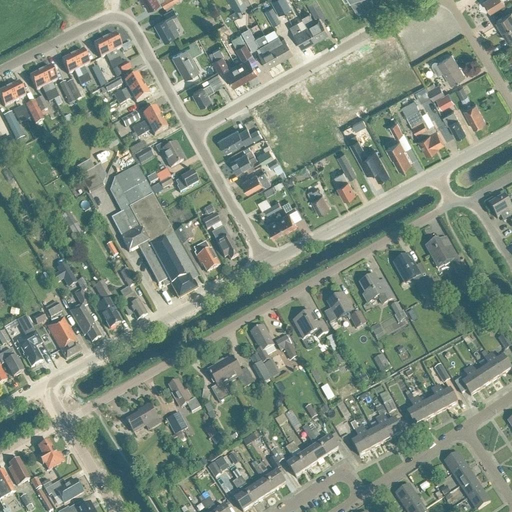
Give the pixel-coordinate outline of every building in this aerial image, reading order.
[(139,0),(140,1),(141,0),(142,0),(147,9),(159,3),(158,2),(160,1),(164,7),(172,3),(174,1),(175,0),(139,0)] [(228,0),(234,10),(246,4),(243,0),(228,0)] [(286,0),(270,0),(278,14),(290,7),(286,0)] [(304,0),(314,16),(322,11),(315,0),(304,0)] [(350,0),(355,9),(356,10),(357,10),(358,11),(359,11),(360,11),(361,11),(373,3),(372,0),(350,0)] [(483,0),(490,11),(505,2),(503,0),(483,0)] [(165,18),(154,24),(158,32),(160,35),(159,37),(160,40),(163,40),(163,42),(174,35),(176,34),(178,33),(175,28),(175,27),(175,26),(176,26),(175,24),(171,17),(174,15),(175,15),(175,14),(176,14),(175,13),(172,8),(174,7),(172,3),(164,7),(167,11),(164,13),(167,19),(165,20),(165,18)] [(279,20),(271,6),(264,10),(272,24),(279,20)] [(511,24),(511,10),(511,11),(496,20),(502,30),(511,24)] [(233,11),(228,14),(231,19),(236,16),(233,11)] [(306,26),(314,41),(327,33),(319,19),(313,21),(308,13),(301,17),(306,26)] [(293,33),(292,33),(301,48),(314,41),(306,26),(301,29),(297,22),(289,26),(293,33)] [(511,24),(502,30),(508,40),(511,37),(511,24)] [(240,32),(251,51),(259,46),(248,27),(240,32)] [(239,33),(230,39),(242,61),(235,65),(241,75),(244,80),(255,73),(247,58),(246,59),(244,56),(250,53),(239,33)] [(268,40),(279,60),(292,53),(284,38),(280,40),(277,35),(268,40)] [(115,36),(104,42),(119,71),(120,71),(122,75),(130,71),(127,64),(125,62),(121,64),(116,53),(121,50),(115,36)] [(201,51),(194,40),(188,44),(189,46),(172,56),(178,67),(180,66),(186,77),(198,70),(190,57),(201,51)] [(257,53),(266,68),(279,60),(268,40),(258,45),(261,51),(257,53)] [(393,40),(364,55),(372,70),(401,54),(393,40)] [(114,74),(119,71),(104,42),(94,47),(100,60),(106,58),(113,72),(114,74)] [(218,47),(208,53),(209,56),(218,71),(223,68),(224,68),(225,70),(224,71),(232,86),(239,83),(244,80),(241,75),(235,65),(233,66),(229,68),(221,55),(222,55),(219,49),(218,48),(218,47)] [(83,52),(72,58),(87,85),(91,83),(87,75),(87,76),(83,69),(90,66),(83,52)] [(432,64),(433,65),(438,74),(443,71),(451,84),(462,77),(456,66),(458,65),(451,54),(438,62),(437,61),(435,61),(433,62),(432,64)] [(72,58),(62,63),(69,77),(74,74),(81,88),(87,85),(72,58)] [(359,92),(363,89),(358,78),(366,74),(359,60),(330,74),(338,90),(354,82),(359,92)] [(96,66),(91,69),(101,86),(106,84),(96,66)] [(52,85),(57,82),(51,69),(40,74),(54,101),(57,108),(62,105),(52,85)] [(48,104),(54,101),(40,74),(30,79),(36,93),(41,90),(48,104)] [(202,86),(192,92),(199,105),(209,99),(206,94),(213,90),(223,84),(217,74),(210,77),(201,82),(204,87),(203,87),(202,86)] [(116,102),(143,87),(137,77),(124,84),(127,90),(121,93),(120,93),(113,97),(116,102)] [(302,109),(331,93),(323,79),(294,94),(302,109)] [(118,80),(105,88),(108,95),(122,87),(118,80)] [(72,82),(67,85),(75,101),(76,103),(81,101),(72,82)] [(66,83),(59,86),(68,104),(69,106),(76,103),(75,101),(67,85),(66,83)] [(439,84),(429,89),(428,90),(433,99),(444,93),(439,84)] [(19,85),(8,90),(15,104),(26,98),(19,85)] [(463,86),(456,89),(461,98),(467,95),(463,86)] [(133,99),(133,100),(136,105),(149,97),(143,87),(116,102),(119,107),(133,99)] [(8,90),(0,94),(0,99),(5,109),(15,104),(8,90)] [(454,102),(448,92),(436,99),(441,109),(454,102)] [(267,128),(296,113),(288,98),(259,113),(267,128)] [(42,113),(47,111),(41,99),(36,102),(42,113)] [(401,107),(407,116),(416,134),(417,134),(420,139),(418,140),(419,143),(418,143),(420,147),(422,147),(426,154),(438,147),(438,146),(444,143),(437,130),(436,130),(433,124),(429,126),(425,119),(414,100),(401,107)] [(36,102),(26,106),(36,126),(45,122),(36,102)] [(473,128),(485,122),(475,103),(463,110),(473,128)] [(23,108),(18,110),(22,118),(27,115),(23,108)] [(121,117),(136,112),(135,108),(120,113),(121,117)] [(22,118),(18,110),(13,113),(17,121),(22,118)] [(135,135),(148,127),(161,120),(156,110),(142,117),(146,123),(133,130),(135,135)] [(449,123),(457,137),(466,133),(453,110),(443,116),(447,124),(449,123)] [(15,144),(23,140),(11,114),(3,118),(15,144)] [(137,114),(122,122),(126,129),(140,121),(137,114)] [(148,127),(135,135),(138,140),(151,133),(154,138),(167,130),(161,120),(148,127)] [(395,137),(403,133),(397,122),(389,126),(395,137)] [(218,140),(225,152),(244,142),(245,144),(253,140),(255,140),(255,141),(263,136),(259,128),(250,133),(247,127),(238,132),(237,130),(218,140)] [(15,150),(9,138),(0,143),(0,152),(2,157),(15,150)] [(372,168),(378,180),(389,175),(376,151),(366,156),(365,154),(367,153),(359,139),(351,143),(359,157),(361,156),(368,170),(372,168)] [(392,159),(393,158),(399,169),(411,163),(403,149),(404,149),(400,141),(386,149),(392,159)] [(274,146),(286,166),(293,162),(281,142),(274,146)] [(140,164),(154,157),(146,143),(130,151),(132,156),(135,155),(140,164)] [(161,153),(163,157),(170,170),(183,163),(177,153),(179,152),(175,145),(169,149),(166,143),(155,150),(158,155),(161,153)] [(274,157),(268,148),(257,155),(263,164),(273,158),(274,157)] [(251,161),(256,159),(251,149),(245,152),(230,161),(236,172),(252,163),(251,161)] [(343,167),(350,164),(344,153),(337,157),(343,167)] [(275,157),(267,162),(270,168),(279,163),(275,157)] [(90,196),(104,188),(89,162),(75,170),(90,196)] [(174,237),(173,238),(151,199),(153,199),(137,170),(114,182),(109,195),(121,216),(111,221),(123,244),(129,255),(138,250),(158,286),(168,281),(178,300),(196,290),(188,277),(195,273),(174,237)] [(156,174),(159,182),(170,177),(167,170),(156,174)] [(345,199),(355,193),(343,171),(335,176),(340,185),(338,186),(345,199)] [(242,182),(248,192),(262,184),(264,187),(271,183),(265,172),(258,175),(257,174),(242,182)] [(192,175),(181,181),(175,184),(178,188),(176,189),(180,195),(186,191),(198,185),(192,175)] [(158,182),(155,176),(149,179),(147,181),(150,186),(158,182)] [(169,180),(159,185),(162,191),(172,185),(169,180)] [(319,213),(330,207),(322,194),(321,195),(317,189),(313,191),(311,189),(307,192),(319,213)] [(258,200),(263,208),(271,203),(267,196),(258,200)] [(505,199),(490,208),(497,221),(509,214),(511,218),(511,219),(509,221),(511,225),(511,208),(511,209),(505,199)] [(279,201),(272,205),(275,210),(282,206),(279,201)] [(275,210),(272,205),(265,209),(267,214),(275,210)] [(285,231),(297,225),(290,212),(282,216),(281,213),(277,215),(279,218),(278,218),(285,231)] [(68,213),(61,217),(70,230),(75,238),(82,234),(76,226),(71,217),(68,213)] [(220,224),(215,216),(202,223),(207,232),(220,224)] [(274,237),(285,231),(278,218),(276,216),(274,217),(275,220),(267,224),(274,237)] [(183,246),(194,240),(187,227),(176,234),(183,246)] [(230,262),(238,258),(235,252),(236,252),(228,238),(228,239),(223,229),(212,235),(217,244),(216,245),(224,259),(228,258),(230,262)] [(447,256),(439,242),(425,249),(435,266),(442,262),(445,268),(451,265),(459,279),(466,275),(454,252),(447,256)] [(205,244),(203,245),(194,250),(198,258),(196,259),(200,267),(202,266),(207,274),(218,268),(214,260),(215,259),(211,251),(209,252),(205,244)] [(111,245),(107,247),(113,259),(117,256),(111,245)] [(399,264),(395,267),(403,281),(405,284),(406,284),(406,283),(407,285),(416,280),(417,279),(417,280),(419,282),(419,283),(420,284),(428,297),(428,298),(432,296),(434,300),(440,297),(438,293),(429,278),(428,278),(427,279),(422,281),(422,280),(421,278),(420,277),(419,276),(409,258),(399,264)] [(65,265),(57,270),(61,278),(63,277),(67,284),(74,280),(65,265)] [(129,289),(137,285),(128,270),(121,275),(129,289)] [(381,290),(374,278),(360,286),(366,297),(364,298),(368,306),(379,300),(382,307),(394,300),(386,287),(381,290)] [(83,280),(77,283),(81,290),(86,287),(83,280)] [(468,282),(461,286),(467,297),(474,293),(468,282)] [(112,298),(104,284),(95,289),(103,303),(112,298)] [(84,338),(87,337),(92,344),(100,339),(94,329),(95,329),(86,314),(83,309),(89,306),(82,292),(75,296),(81,307),(70,314),(74,321),(74,322),(84,338)] [(129,318),(133,316),(137,322),(147,317),(138,303),(133,294),(123,300),(128,309),(125,310),(124,312),(128,317),(129,318)] [(331,311),(324,315),(330,326),(337,322),(338,323),(347,318),(349,322),(351,320),(357,330),(365,325),(360,315),(353,318),(351,315),(352,315),(342,296),(327,305),(331,311)] [(103,321),(104,321),(109,331),(121,324),(112,310),(108,303),(95,310),(100,318),(101,318),(103,321)] [(46,310),(51,319),(62,313),(57,304),(46,310)] [(397,304),(391,308),(392,310),(396,317),(403,313),(398,305),(397,304)] [(318,326),(311,314),(297,322),(303,332),(299,334),(303,341),(315,334),(318,339),(328,334),(323,324),(318,326)] [(42,315),(33,319),(38,327),(46,322),(42,315)] [(27,318),(17,324),(26,340),(18,344),(24,356),(23,358),(24,359),(26,360),(31,369),(34,367),(36,368),(39,366),(40,364),(42,363),(35,349),(42,345),(35,334),(27,318)] [(68,349),(73,358),(80,354),(75,345),(77,344),(63,320),(55,325),(61,335),(69,349),(68,349)] [(47,329),(66,362),(73,358),(68,349),(69,349),(61,335),(55,325),(47,329)] [(371,330),(373,334),(380,330),(381,329),(379,325),(371,330)] [(269,338),(264,328),(251,335),(260,351),(257,353),(264,365),(270,362),(265,353),(274,348),(268,338),(269,338)] [(380,330),(373,334),(377,341),(384,337),(381,332),(380,330)] [(0,334),(0,342),(2,347),(10,343),(4,332),(0,334)] [(332,337),(326,340),(334,354),(340,350),(332,337)] [(510,345),(506,337),(499,340),(504,349),(510,345)] [(291,347),(286,338),(276,344),(281,353),(284,351),(290,361),(297,357),(291,347)] [(402,348),(397,351),(401,357),(405,354),(402,348)] [(5,364),(13,379),(23,374),(15,359),(11,352),(0,357),(0,363),(1,366),(5,364)] [(501,378),(511,371),(503,358),(497,363),(492,355),(488,357),(501,378)] [(258,356),(250,360),(255,367),(262,363),(258,356)] [(340,356),(333,359),(338,368),(345,364),(340,356)] [(489,368),(483,372),(491,385),(501,378),(488,357),(484,360),(489,368)] [(232,358),(220,365),(231,384),(238,380),(244,391),(255,384),(247,371),(241,374),(232,358)] [(264,367),(272,381),(281,376),(273,362),(264,367)] [(264,367),(262,364),(253,369),(263,387),(272,381),(264,367)] [(225,388),(231,384),(220,365),(208,372),(217,388),(212,391),(220,405),(231,399),(225,388)] [(444,384),(450,381),(444,370),(442,367),(435,370),(437,373),(437,374),(444,384)] [(471,368),(468,370),(481,391),(491,385),(483,372),(476,376),(471,368)] [(469,381),(463,385),(460,381),(455,385),(462,395),(467,392),(471,398),(481,391),(468,370),(464,373),(469,381)] [(176,384),(169,388),(173,396),(172,396),(177,404),(178,404),(182,410),(187,407),(191,413),(192,415),(200,410),(201,410),(196,401),(196,400),(196,401),(193,402),(188,393),(185,394),(183,391),(178,383),(176,384)] [(328,385),(322,388),(328,401),(334,398),(328,385)] [(435,390),(447,411),(458,405),(450,391),(444,395),(440,387),(435,390)] [(436,399),(429,403),(436,417),(447,411),(435,390),(431,392),(436,399)] [(387,395),(380,399),(389,415),(396,412),(387,395)] [(407,414),(407,415),(415,428),(426,422),(414,401),(411,396),(411,395),(407,397),(414,411),(407,414)] [(418,399),(414,401),(426,422),(436,417),(429,403),(423,406),(418,399)] [(210,406),(205,408),(209,415),(214,413),(210,406)] [(311,418),(316,416),(312,406),(307,408),(311,418)] [(143,413),(127,422),(134,435),(147,428),(149,432),(161,426),(150,407),(142,411),(143,413)] [(294,411),(286,413),(292,428),(299,425),(294,411)] [(172,438),(176,447),(186,441),(182,432),(188,429),(180,412),(167,419),(176,436),(172,438)] [(392,441),(403,435),(395,421),(388,425),(384,417),(380,419),(392,441)] [(380,429),(374,433),(381,446),(392,441),(380,419),(376,421),(380,429)] [(213,426),(207,429),(211,438),(217,435),(213,426)] [(363,428),(359,430),(370,452),(381,446),(374,433),(367,436),(363,428)] [(316,430),(311,433),(316,441),(317,441),(320,445),(319,446),(328,458),(339,451),(330,439),(324,443),(316,430)] [(352,444),(359,458),(370,452),(359,430),(354,433),(359,441),(352,444)] [(316,441),(311,433),(307,436),(312,443),(316,441)] [(218,437),(211,441),(215,446),(221,442),(218,437)] [(316,448),(309,453),(317,465),(328,458),(319,446),(320,445),(317,441),(316,441),(312,443),(316,448)] [(49,444),(38,450),(43,458),(39,460),(42,467),(44,466),(48,472),(64,463),(59,454),(56,456),(49,444)] [(317,465),(309,453),(303,457),(295,444),(291,447),(290,447),(298,460),(307,472),(317,465)] [(286,450),(295,462),(288,467),(296,479),(307,472),(290,447),(286,450)] [(271,453),(272,455),(274,459),(279,466),(284,462),(276,450),(271,453)] [(466,467),(458,455),(445,464),(453,476),(466,467)] [(274,459),(269,462),(274,470),(276,473),(281,469),(279,466),(274,459)] [(8,471),(18,488),(29,481),(18,461),(9,466),(11,469),(8,471)] [(204,461),(199,464),(202,469),(208,466),(204,461)] [(223,476),(215,464),(208,469),(215,480),(223,476)] [(263,465),(258,468),(264,476),(268,473),(263,465)] [(474,479),(466,467),(453,476),(461,488),(474,479)] [(258,468),(255,470),(260,478),(264,476),(258,468)] [(0,502),(15,494),(3,473),(0,473),(0,502)] [(268,473),(264,476),(267,481),(275,493),(286,486),(278,473),(271,478),(268,473)] [(263,483),(256,488),(265,500),(275,493),(267,481),(264,476),(260,478),(263,483)] [(247,487),(242,479),(237,482),(243,490),(247,487)] [(482,491),(474,479),(461,488),(468,500),(482,491)] [(36,480),(31,483),(35,491),(41,488),(36,480)] [(50,482),(42,486),(45,491),(51,488),(52,487),(53,487),(52,486),(50,482)] [(83,495),(75,482),(61,490),(58,484),(45,492),(48,498),(51,496),(54,501),(59,498),(63,506),(83,495)] [(239,492),(243,490),(237,482),(234,484),(239,492)] [(426,484),(420,488),(423,494),(430,490),(426,484)] [(250,491),(247,487),(243,490),(246,494),(254,507),(265,500),(256,488),(250,491)] [(417,500),(409,487),(395,496),(403,509),(417,500)] [(246,494),(243,490),(239,492),(242,497),(235,502),(241,511),(246,511),(254,507),(246,494)] [(40,491),(36,493),(47,511),(52,511),(53,511),(40,491)] [(477,511),(490,504),(482,491),(468,500),(476,511),(477,511)] [(21,500),(27,511),(28,511),(33,509),(31,506),(32,506),(26,497),(21,500)] [(211,511),(216,508),(211,500),(206,503),(211,511)] [(403,509),(405,511),(424,511),(425,511),(417,500),(403,509)] [(212,511),(211,511),(206,503),(202,505),(206,511),(212,511)]
